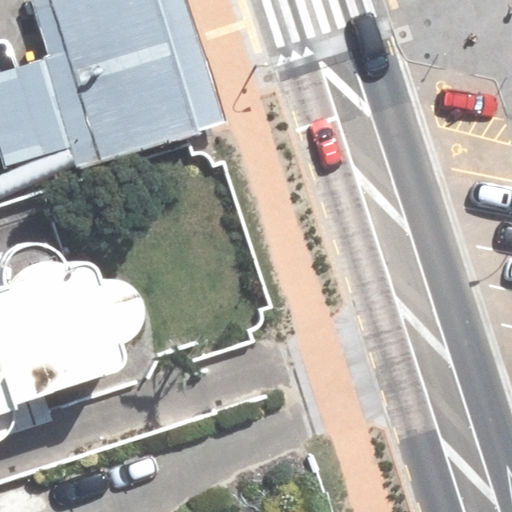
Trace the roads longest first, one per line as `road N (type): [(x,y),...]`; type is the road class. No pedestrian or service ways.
road 1 (primary): [(487,511),(377,167)]
road 2 (primary): [(377,167),(290,49),(270,0)]
road 3 (primary): [(368,0),(377,167)]
